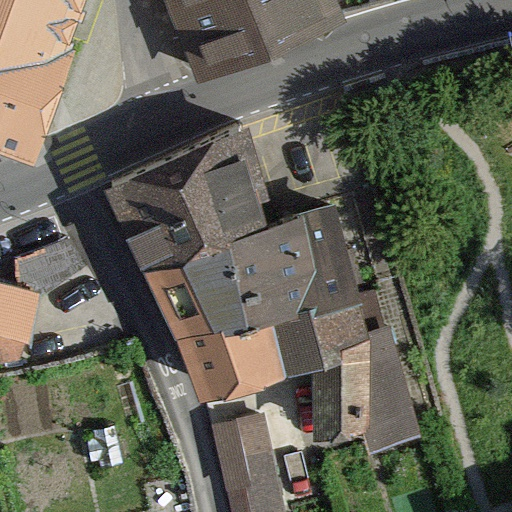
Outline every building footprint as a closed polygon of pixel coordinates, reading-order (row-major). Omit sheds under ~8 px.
[(0,0),(0,124),(25,134),(59,40),(57,40),(71,0),(0,0)] [(166,0),(188,67),(352,15),(345,0),(166,0)] [(256,123),(115,176),(150,268),(291,215),(256,123)] [(291,215),(150,268),(200,408),(315,369),(336,431),(408,407),(337,202),(291,215)] [(45,284),(91,250),(74,226),(28,260),(45,284)] [(236,511),(293,511),(274,403),(219,413),(236,511)]
